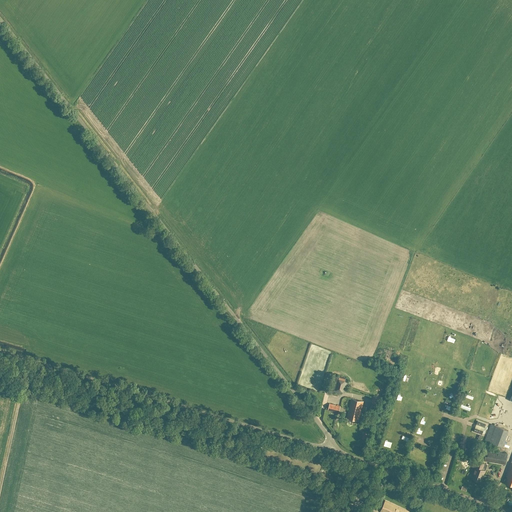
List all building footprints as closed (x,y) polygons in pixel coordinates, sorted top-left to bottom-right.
[(347,393),(350,383),(345,381),(346,378),(333,375),(329,391),(341,395),(342,392),(347,393)] [(374,412),(376,405),(378,405),(380,399),(375,397),(370,411),(374,412)] [(358,421),(363,402),(351,399),(347,418),(358,421)] [(338,414),(340,407),(329,404),(328,411),(338,414)] [(475,428),(473,432),(482,435),(482,433),(485,434),(487,427),(485,427),(486,424),(477,421),(476,425),(475,426),(475,428)] [(509,431),(491,425),(485,441),(502,447),(509,431)] [(505,465),(507,454),(486,450),(484,461),(505,465)] [(476,468),(472,479),(481,482),(483,475),(484,475),(485,471),(482,470),(482,468),(483,468),(484,464),(478,462),(478,463),(473,461),(471,466),(476,468)] [(355,493),(364,499),(367,494),(363,492),(361,491),(357,489),(355,493)] [(407,511),(385,502),(380,511),(407,511)]
